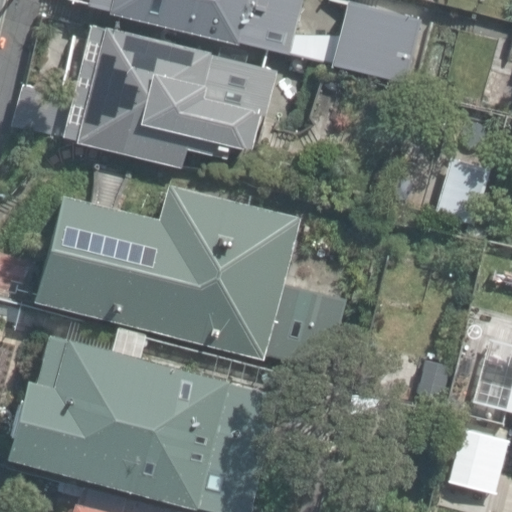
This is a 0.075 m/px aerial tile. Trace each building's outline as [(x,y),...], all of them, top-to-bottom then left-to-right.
[(116,10),(302,56),(306,41),(289,36),(298,0),(82,0),(81,6),(115,14),(116,10)] [(511,28),(397,0),(345,0),(329,67),(507,111),(511,93),(511,28)] [(511,0),(420,0),(511,24),(511,0)] [(275,68),(101,26),(90,68),(77,65),(70,94),(83,97),(73,139),(185,167),(187,156),(222,164),(227,143),(255,150),(275,68)] [(11,126),(70,136),(76,98),(18,87),(11,126)] [(436,213),(471,221),(485,159),(450,151),(436,213)] [(38,261),(29,298),(261,357),(263,349),(329,366),(344,309),(278,292),(298,216),(163,181),(154,217),(56,191),(38,261)] [(0,290),(29,298),(38,261),(0,251),(0,290)] [(12,421),(3,454),(219,511),(234,455),(251,460),(268,394),(226,383),(227,378),(143,356),(146,342),(114,333),(110,347),(46,330),(33,378),(24,376),(12,421)] [(508,408),(511,409),(511,366),(490,360),(485,380),(456,372),(448,403),(505,420),(508,408)] [(0,464),(3,454),(12,421),(0,418),(0,464)] [(190,511),(83,484),(78,504),(73,503),(70,511),(67,511),(60,510),(58,511),(190,511)] [(291,511),(316,511),(317,509),(294,503),(291,511)]
